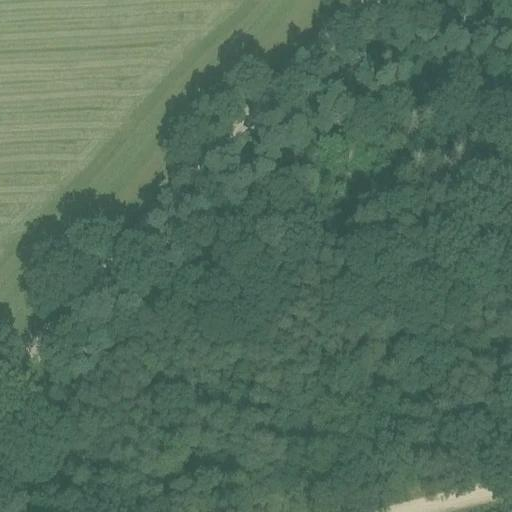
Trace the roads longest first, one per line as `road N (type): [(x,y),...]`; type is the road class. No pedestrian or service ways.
road 1 (track): [(0,385),(371,0)]
road 2 (track): [(511,480),(385,511)]
